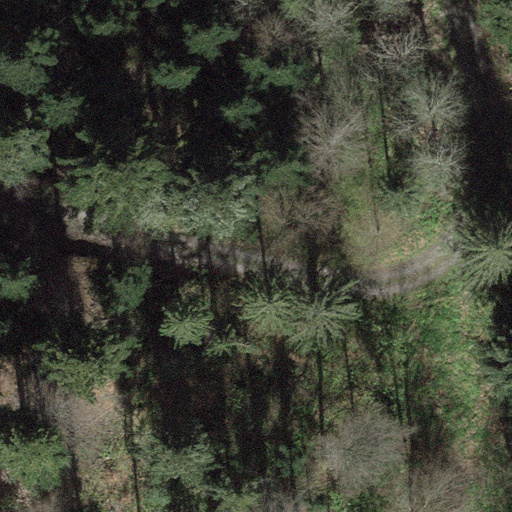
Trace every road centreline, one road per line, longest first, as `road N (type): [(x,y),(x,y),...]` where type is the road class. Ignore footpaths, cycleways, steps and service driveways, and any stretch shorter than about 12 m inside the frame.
road 1 (track): [(0,203),(368,284),(437,268),(487,206),(494,164),(492,123),(458,0)]
road 2 (track): [(401,281),(448,391),(475,425),(511,450)]
